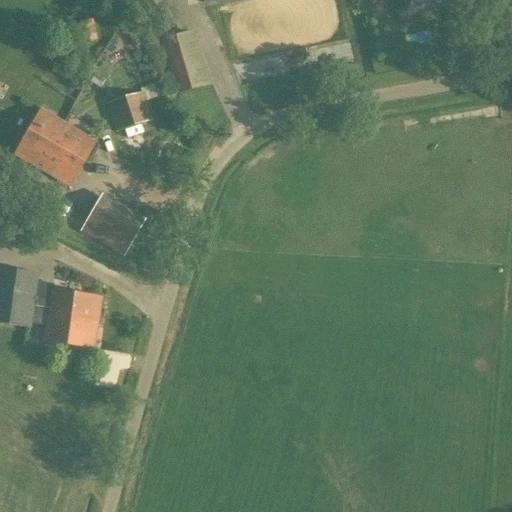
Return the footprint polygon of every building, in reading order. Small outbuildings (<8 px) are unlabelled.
[(403,0),(406,14),(456,3),(455,0),(403,0)] [(94,18),(83,20),(85,40),(97,38),(94,18)] [(162,40),(178,95),(210,86),(195,31),(162,40)] [(106,106),(116,133),(152,122),(144,93),(106,106)] [(58,166),(52,176),(71,187),(96,143),(41,111),(33,125),(58,139),(51,152),(60,158),(56,165),(58,166)] [(16,155),(52,176),(58,166),(56,165),(60,158),(51,152),(58,139),(33,125),(16,155)] [(102,195),(80,233),(124,258),(145,221),(102,195)] [(0,324),(31,329),(32,324),(46,325),(44,344),(94,350),(101,299),(52,293),(53,286),(37,284),(38,276),(0,271),(0,324)]
